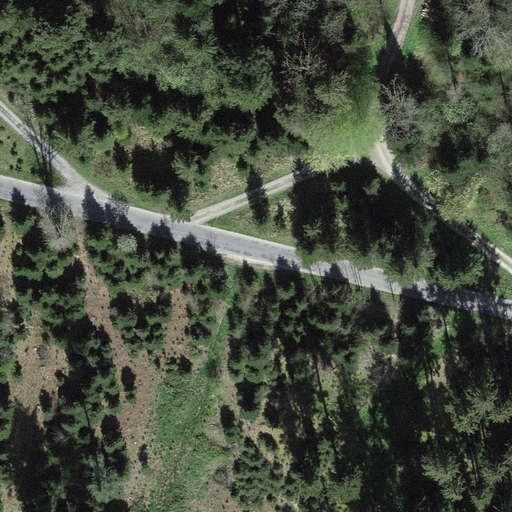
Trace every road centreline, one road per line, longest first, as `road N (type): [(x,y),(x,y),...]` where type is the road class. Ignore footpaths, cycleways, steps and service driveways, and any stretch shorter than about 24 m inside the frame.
road 1 (tertiary): [(511,309),(0,188)]
road 2 (track): [(172,228),(382,148),(374,122),(380,81),(411,0)]
road 3 (track): [(511,267),(400,178),(382,148)]
road 4 (track): [(0,98),(116,215)]
